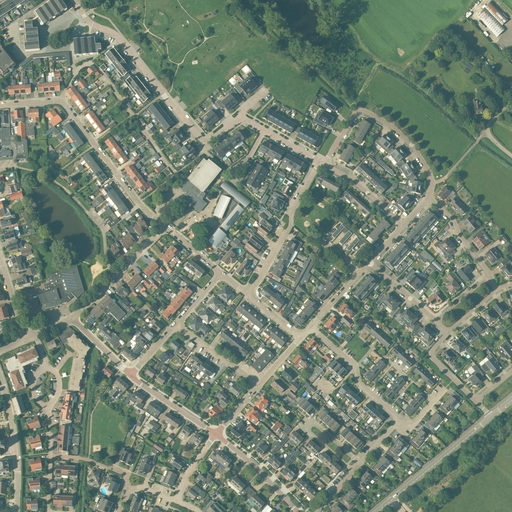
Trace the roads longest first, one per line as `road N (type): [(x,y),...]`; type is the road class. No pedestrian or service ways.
road 1 (residential): [(240,118),(210,140),(200,138),(117,36),(80,10)]
road 2 (residential): [(164,226),(60,101),(0,105)]
road 3 (residential): [(428,198),(432,182),(411,144),(364,111),(354,113),(324,164)]
road 4 (residential): [(248,294),(319,161)]
road 5 (tertiary): [(377,511),(490,417)]
road 6 (tertiary): [(16,511),(13,432),(0,375)]
road 7 (residential): [(353,471),(307,423),(361,463)]
road 8 (residential): [(72,318),(164,226)]
road 9 (residential): [(399,419),(310,326)]
